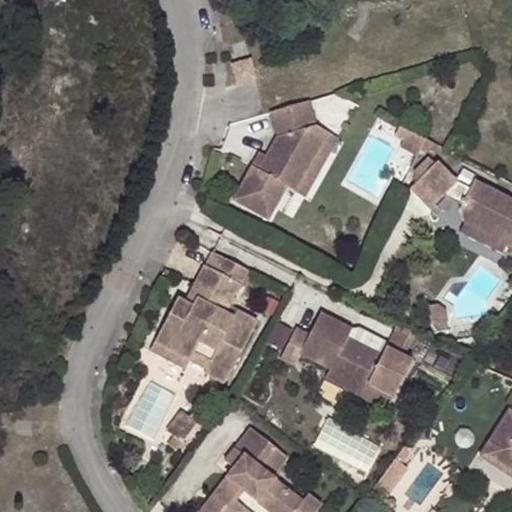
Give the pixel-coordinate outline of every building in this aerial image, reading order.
[(257,58),(238,64),(238,65),(241,86),(264,79),(257,58)] [(321,113),(318,101),(306,105),(308,118),(321,113)] [(278,114),(276,115),(283,142),(275,157),(279,159),(272,170),(260,168),(244,201),(280,220),(289,207),(297,192),(308,196),(336,133),(325,128),(321,113),(308,118),(306,105),(278,114)] [(426,150),(432,139),(405,126),(401,136),(410,140),(406,147),(423,156),(426,150)] [(347,138),(336,133),(308,196),(317,198),(347,138)] [(446,146),(432,139),(426,150),(433,153),(435,149),(442,153),(446,146)] [(266,154),(260,168),(272,170),(279,159),(275,157),(266,154)] [(420,185),(442,165),(434,157),(419,171),(420,185)] [(462,219),(465,223),(496,239),(490,249),(505,258),(511,247),(511,246),(511,197),(477,180),(471,189),(462,184),(444,162),(442,165),(420,185),(436,206),(447,196),(463,206),(460,213),(462,219)] [(299,212),(308,196),(297,192),(289,207),(299,212)] [(496,239),(465,223),(461,232),(490,249),(496,239)] [(245,284),(251,269),(215,250),(197,283),(207,288),(198,305),(188,299),(181,298),(162,336),(196,356),(200,350),(219,358),(215,367),(213,371),(233,382),(264,320),(244,309),(240,315),(233,311),(223,306),(227,299),(236,303),(245,284)] [(207,288),(197,283),(188,299),(198,305),(207,288)] [(286,299),(276,294),(270,306),(280,311),(286,299)] [(233,311),(236,303),(227,299),(223,306),(233,311)] [(445,305),(436,307),(438,324),(453,322),(451,310),(445,305)] [(351,343),(355,335),(359,329),(331,314),(318,335),(306,329),(303,333),(291,353),(288,358),(305,369),(311,358),(331,372),(369,392),(375,382),(401,395),(419,359),(411,355),(394,346),(390,354),(367,342),(362,349),(351,343)] [(303,333),(283,322),(272,342),(291,353),(303,333)] [(404,325),(394,346),(411,355),(421,334),(404,325)] [(475,327),(454,330),(456,341),(477,338),(475,327)] [(367,342),(355,335),(351,343),(362,349),(367,342)] [(196,356),(162,336),(157,347),(193,366),(196,356)] [(200,350),(196,356),(215,367),(219,358),(200,350)] [(369,392),(331,372),(329,378),(365,399),(392,412),(401,395),(375,382),(369,392)] [(191,438),(204,419),(189,408),(175,426),(191,438)] [(511,412),(487,451),(511,468),(511,412)] [(261,426),(244,447),(253,456),(244,468),(221,497),(237,511),(249,498),(255,489),(282,511),(322,511),(329,502),(319,493),(313,499),(283,474),(272,467),(287,446),(261,426)] [(298,455),(287,446),(272,467),(283,474),(298,455)] [(253,456),(244,447),(233,460),(244,468),(253,456)] [(420,449),(410,448),(401,460),(408,465),(420,449)] [(511,468),(487,451),(484,455),(511,474),(511,468)] [(381,487),(393,496),(413,469),(408,465),(401,460),(381,487)] [(237,511),(221,497),(209,511),(253,511),(258,506),(249,498),(237,511)]
